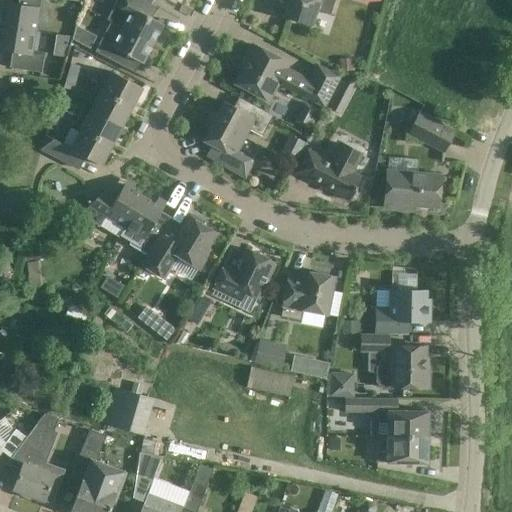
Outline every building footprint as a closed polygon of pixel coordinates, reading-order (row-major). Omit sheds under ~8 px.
[(0,1),(0,25),(35,32),(38,8),(39,0),(17,0),(17,4),(0,1)] [(156,8),(147,3),(141,0),(116,0),(106,20),(152,44),(162,24),(151,19),(156,8)] [(334,0),(275,0),(273,6),(290,11),(287,18),(306,25),(311,26),(316,11),(329,15),(334,0)] [(152,44),(106,20),(110,22),(94,51),(123,67),(129,57),(141,63),(152,44)] [(0,25),(0,50),(11,52),(9,68),(40,73),(43,56),(31,54),(35,32),(0,25)] [(72,38),(82,45),(89,48),(92,42),(86,39),(88,35),(75,26),(72,38)] [(58,33),(53,53),(65,56),(69,35),(58,33)] [(247,62),(236,84),(263,98),(268,101),(278,83),(300,95),(309,78),(286,67),(288,64),(251,44),(248,49),(243,60),(247,62)] [(339,61),(340,71),(352,70),(352,60),(339,61)] [(80,66),(69,63),(66,74),(76,79),(80,66)] [(309,78),(300,95),(323,107),(339,77),(316,65),(315,66),(309,78)] [(100,91),(130,107),(141,88),(123,78),(110,71),(100,91)] [(63,88),(72,91),(76,79),(66,74),(63,88)] [(341,76),(332,93),(347,101),(356,84),(341,76)] [(130,107),(100,91),(90,110),(120,127),(130,107)] [(212,110),(208,118),(243,137),(247,129),(261,136),(272,116),(238,98),(233,107),(223,102),(217,113),(212,110)] [(305,102),(294,123),(309,132),(321,110),(305,102)] [(59,119),(63,107),(53,104),(50,114),(59,119)] [(120,127),(90,110),(79,130),(110,146),(120,127)] [(436,122),(418,113),(408,133),(425,142),(443,151),(453,132),(436,122)] [(59,119),(50,114),(46,128),(56,131),(59,119)] [(235,152),(243,137),(208,118),(203,127),(208,130),(202,141),(222,151),(216,161),(245,176),(252,161),(235,152)] [(100,166),(110,146),(79,130),(69,149),(44,135),(41,148),(78,167),(83,157),(100,166)] [(306,149),(294,173),(348,201),(360,177),(352,173),(362,154),(339,142),(329,161),(306,149)] [(398,172),(386,171),(383,203),(398,205),(398,210),(412,211),(412,206),(438,208),(440,175),(420,174),(398,172)] [(119,235),(124,227),(142,196),(123,185),(116,197),(104,190),(98,196),(89,206),(83,216),(98,226),(104,215),(124,227),(119,235)] [(141,265),(151,248),(145,244),(151,234),(157,238),(163,228),(154,222),(162,208),(142,196),(124,227),(119,235),(129,242),(128,244),(147,255),(141,265)] [(167,222),(163,228),(157,238),(151,248),(141,265),(163,279),(176,256),(198,269),(210,250),(207,248),(216,233),(202,225),(204,222),(191,214),(189,217),(188,216),(168,249),(156,241),(168,222),(167,222)] [(215,282),(212,289),(239,302),(237,307),(249,312),(255,299),(258,300),(266,281),(275,263),(245,249),(235,270),(223,264),(215,282)] [(332,268),(332,255),(310,256),(311,269),(332,268)] [(334,277),(303,271),(301,278),(288,276),(283,303),(282,306),(280,317),(300,320),(302,310),(327,315),(330,297),(331,290),(334,277)] [(330,297),(327,315),(336,316),(341,292),(331,290),(330,297)] [(375,307),(374,334),(388,334),(407,335),(408,321),(429,321),(429,299),(425,299),(425,291),(389,290),(389,307),(375,307)] [(211,300),(199,293),(185,318),(197,325),(211,300)] [(174,329),(164,321),(156,332),(166,340),(174,329)] [(341,323),(341,333),(357,333),(357,323),(341,323)] [(54,326),(50,334),(60,340),(64,331),(54,326)] [(179,329),(171,341),(179,344),(186,333),(179,329)] [(388,349),(388,335),(388,334),(374,334),(360,334),(360,353),(378,352),(378,363),(378,366),(376,367),(375,382),(377,384),(377,387),(380,387),(382,389),(388,389),(391,386),(428,387),(428,368),(424,368),(424,347),(392,347),(392,349),(388,349)] [(286,345),(259,339),(254,363),(280,369),(286,345)] [(293,355),(292,373),(329,376),(330,357),(293,355)] [(247,385),(289,396),(294,376),(252,365),(247,385)] [(345,397),(345,380),(328,380),(328,382),(326,382),(326,396),(328,396),(328,397),(345,397)] [(106,422),(147,434),(157,396),(116,385),(106,422)] [(372,398),(344,398),(344,412),(372,413),(372,398)] [(387,421),(387,437),(427,437),(427,411),(377,411),(377,421),(387,421)] [(26,437),(10,458),(12,459),(13,459),(21,465),(12,489),(43,501),(53,475),(30,466),(39,443),(48,446),(57,421),(42,416),(26,437)] [(0,453),(2,451),(10,458),(26,437),(15,429),(11,433),(4,443),(0,438),(0,453)] [(105,436),(88,430),(68,480),(79,485),(69,511),(71,511),(107,511),(111,503),(114,504),(121,485),(125,472),(95,461),(105,436)] [(339,437),(328,437),(328,451),(339,451),(339,437)] [(426,463),(427,437),(387,437),(386,452),(376,452),(376,462),(406,463),(426,463)] [(139,453),(132,498),(143,502),(147,493),(161,457),(161,456),(140,452),(140,453),(139,453)] [(199,464),(182,508),(192,511),(195,511),(212,469),(199,464)] [(249,476),(238,472),(235,479),(247,482),(249,476)] [(330,511),(337,495),(325,490),(316,511),(330,511)] [(251,511),(257,497),(244,491),(236,511),(251,511)] [(143,502),(139,511),(180,511),(183,506),(147,493),(143,502)] [(359,507),(360,511),(359,511),(373,511),(374,509),(374,505),(371,502),(366,501),(361,503),(359,507)]
